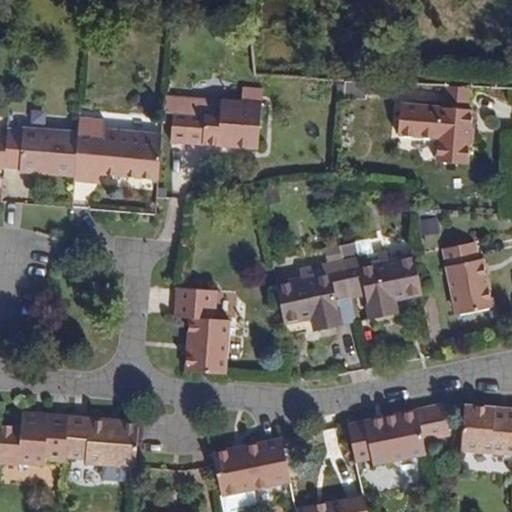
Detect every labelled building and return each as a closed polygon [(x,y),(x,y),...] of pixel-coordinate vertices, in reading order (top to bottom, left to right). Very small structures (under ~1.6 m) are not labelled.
[(258,149),(263,88),(242,86),(241,101),(205,98),(204,103),(188,101),(187,112),(185,143),(258,149)] [(468,109),(470,88),(443,86),(441,106),(468,109)] [(469,164),(473,110),(468,109),(441,106),(400,102),(397,135),(437,140),(436,160),(469,164)] [(185,143),(187,112),(172,111),(170,142),(185,143)] [(158,178),(162,135),(105,130),(106,122),(78,120),(78,132),(74,177),(74,180),(100,183),(101,174),(158,178)] [(74,177),(78,132),(23,127),(22,131),(7,130),(6,134),(4,167),(19,169),(19,172),(74,177)] [(494,307),(483,259),(482,259),(478,241),(443,249),(457,315),(494,307)] [(421,295),(413,255),(389,260),(387,252),(343,261),(351,298),(364,295),(370,320),(397,314),(394,300),(421,295)] [(338,300),(351,298),(343,261),(300,270),(301,279),(275,284),(283,323),(311,318),(314,332),(343,325),(338,300)] [(225,374),(230,321),(213,320),(216,291),(176,288),(174,316),(190,318),(185,371),(225,374)] [(450,435),(444,404),(417,410),(423,441),(450,435)] [(511,455),(511,408),(506,408),(506,413),(494,412),(495,407),(466,405),(461,451),(511,455)] [(423,441),(417,410),(348,424),(356,462),(372,459),(373,465),(426,454),(423,441)] [(66,457),(69,417),(21,413),(21,425),(0,423),(0,462),(20,465),(20,463),(46,466),(47,461),(65,462),(66,457)] [(135,468),(139,423),(69,417),(66,457),(86,459),(85,464),(135,468)] [(263,447),(283,442),(282,438),(263,442),(263,447)] [(291,483),(283,442),(263,447),(263,442),(213,452),(222,497),(252,490),(291,483)] [(254,504),(252,490),(222,497),(225,511),(235,511),(249,509),(254,504)] [(367,511),(363,495),(295,509),(295,511),(367,511)]
